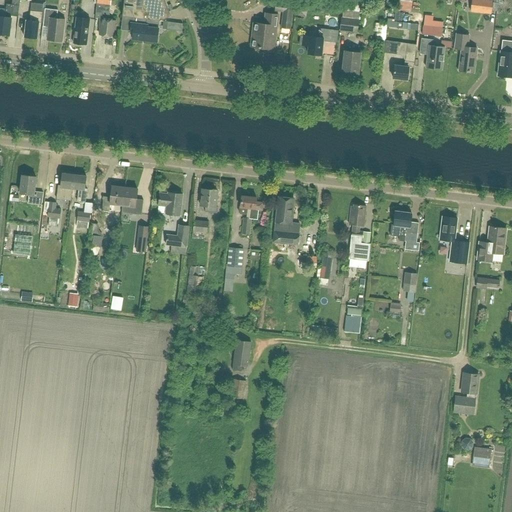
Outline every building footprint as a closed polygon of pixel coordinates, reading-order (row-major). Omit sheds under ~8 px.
[(0,34),(8,35),(11,17),(12,16),(17,17),(19,0),(11,0),(11,5),(6,4),(5,9),(5,17),(0,16),(0,34)] [(170,16),(162,0),(123,0),(121,16),(131,17),(130,31),(132,32),(132,39),(156,42),(159,21),(170,16)] [(491,14),(491,13),(492,1),(487,0),(470,0),(470,12),(491,14)] [(38,23),(40,23),(43,23),(44,9),(44,8),(41,8),(42,4),(30,2),(28,20),(25,20),(24,37),(36,39),(38,23)] [(275,11),(283,12),(282,20),(291,21),(293,4),(276,2),(275,11)] [(110,11),(110,5),(96,4),(95,7),(94,18),(100,18),(101,11),(109,11),(110,11)] [(338,18),(339,9),(330,8),(329,16),(338,18)] [(44,9),(43,23),(42,27),(48,27),(47,40),(62,42),(64,20),(56,19),(57,10),(44,9)] [(73,27),(72,32),(74,32),(73,43),(74,43),(74,44),(79,45),(79,44),(86,44),(88,31),(90,11),(76,10),(75,26),(74,28),(73,27)] [(108,20),(109,11),(101,11),(100,18),(99,24),(101,24),(100,35),(112,37),(113,29),(114,30),(115,21),(108,20)] [(252,47),(268,49),(274,50),(278,15),(265,14),(264,25),(254,23),(253,33),(254,33),(252,47)] [(357,34),(359,20),(341,18),(339,31),(357,34)] [(379,37),(386,39),(390,22),(380,19),(377,29),(381,30),(379,37)] [(441,37),(442,28),(423,26),(422,34),(441,37)] [(323,42),(336,43),(338,32),(318,29),(317,38),(301,36),(300,45),(308,46),(307,54),(321,56),(323,42)] [(454,49),(461,50),(458,72),(474,74),(477,49),(467,48),(468,36),(456,35),(454,49)] [(441,70),(444,48),(433,47),(433,41),(421,40),(419,54),(427,55),(426,68),(441,70)] [(383,53),(397,55),(399,43),(385,41),(383,53)] [(406,44),(405,56),(403,66),(394,65),(393,79),(406,81),(408,68),(413,69),(416,45),(406,44)] [(357,78),(360,54),(344,52),(342,76),(357,78)] [(511,52),(501,52),(498,76),(511,78),(511,52)] [(186,53),(180,58),(186,63),(191,58),(186,53)] [(70,200),(72,188),(73,174),(62,173),(60,186),(58,185),(56,199),(64,199),(70,200)] [(73,174),(72,188),(78,189),(76,201),(85,202),(86,189),(84,189),(85,176),(73,174)] [(36,195),(33,195),(35,177),(22,175),(20,193),(28,194),(27,203),(41,205),(43,193),(36,192),(36,195)] [(122,205),(124,188),(111,186),(110,199),(103,198),(101,210),(114,212),(114,204),(122,205)] [(124,188),(122,205),(130,206),(129,213),(141,215),(143,203),(136,202),(137,189),(124,188)] [(217,213),(217,207),(215,207),(217,191),(202,189),(200,206),(205,206),(205,212),(217,213)] [(182,194),(168,193),(168,194),(160,193),(158,205),(166,206),(166,214),(180,216),(182,194)] [(246,213),(246,218),(251,218),(257,219),(258,210),(262,211),(263,203),(256,202),(256,198),(241,196),(240,207),(239,207),(238,212),(240,214),(244,215),(246,213)] [(298,234),(289,233),(290,224),(291,224),(294,199),(278,197),(273,242),(297,245),(298,234)] [(59,219),(60,209),(55,208),(56,203),(49,202),(47,217),(59,219)] [(352,229),(351,229),(348,258),(350,258),(363,260),(365,244),(370,244),(372,233),(363,231),(360,231),(360,225),(364,226),(366,206),(363,206),(353,205),(353,207),(351,206),(349,224),(352,225),(352,229)] [(416,242),(418,223),(410,222),(412,213),(395,211),(393,225),(391,225),(390,236),(399,237),(399,241),(404,242),(404,241),(416,242)] [(88,229),(88,222),(90,213),(77,212),(76,220),(77,221),(76,227),(88,229)] [(466,264),(469,242),(454,240),(457,219),(442,217),(439,240),(451,241),(449,262),(466,264)] [(251,218),(246,218),(243,218),(242,234),(250,235),(251,218)] [(194,220),(192,232),(203,233),(208,233),(209,222),(194,220)] [(101,247),(102,237),(96,236),(98,224),(92,223),(88,246),(101,247)] [(179,225),(177,236),(167,235),(166,245),(171,246),(170,253),(185,255),(189,227),(179,225)] [(503,254),(506,229),(489,227),(487,243),(479,242),(477,260),(491,262),(492,253),(503,254)] [(136,247),(136,251),(146,252),(146,248),(149,230),(138,229),(136,247)] [(242,268),(244,249),(229,247),(227,272),(225,272),(224,288),(230,289),(231,273),(240,274),(241,268),(242,268)] [(317,258),(298,257),(297,267),(308,267),(316,268),(317,258)] [(330,273),(332,259),(322,257),(320,272),(330,273)] [(350,258),(349,268),(366,270),(367,260),(363,260),(350,258)] [(203,283),(204,277),(195,275),(196,267),(190,266),(189,275),(187,293),(201,295),(203,283)] [(415,292),(417,274),(405,272),(403,291),(415,292)] [(499,289),(500,280),(487,279),(486,287),(499,289)] [(58,294),(47,293),(47,302),(57,302),(58,294)] [(114,293),(113,306),(124,307),(125,293),(114,293)] [(108,312),(109,304),(101,303),(101,305),(93,304),(93,311),(108,312)] [(400,313),(401,306),(391,305),(390,312),(400,313)] [(484,330),(486,312),(479,311),(477,329),(484,330)] [(234,329),(236,321),(220,318),(219,326),(234,329)] [(358,333),(359,322),(345,320),(344,332),(358,333)] [(209,334),(211,325),(202,323),(200,331),(209,334)] [(248,366),(251,342),(236,341),(232,370),(244,371),(245,366),(248,366)] [(476,394),(478,375),(466,374),(466,375),(463,375),(461,392),(467,393),(467,398),(455,397),(454,406),(460,407),(460,406),(474,408),(475,399),(474,399),(475,394),(476,394)] [(243,400),(244,392),(246,381),(234,379),(231,398),(243,400)] [(488,468),(491,449),(475,447),(473,466),(488,468)]
